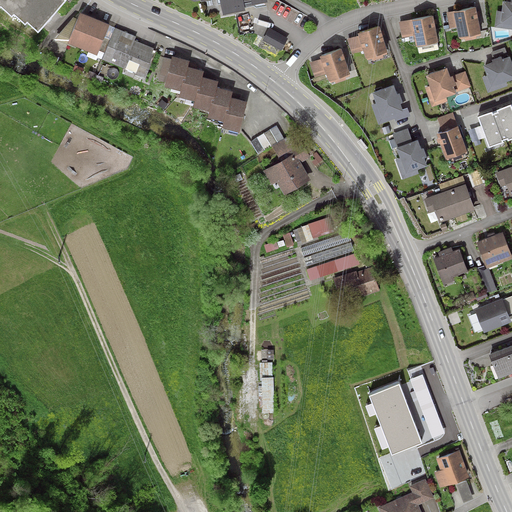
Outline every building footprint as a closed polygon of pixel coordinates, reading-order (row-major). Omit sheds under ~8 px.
[(0,0),(0,7),(11,17),(13,15),(24,24),(26,22),(37,32),(65,1),(63,0),(0,0)] [(191,0),(197,2),(208,0),(218,0),(221,16),(245,12),(244,8),(267,4),(265,0),(191,0)] [(511,3),(505,3),(502,23),(511,24),(511,3)] [(479,33),(474,10),(455,14),(460,37),(479,33)] [(106,26),(79,15),(68,43),(95,54),(106,26)] [(431,19),(412,22),(416,45),(435,42),(431,19)] [(267,29),(261,41),(280,51),(286,38),(267,29)] [(385,52),(378,29),(359,35),(366,58),(385,52)] [(133,37),(114,30),(103,59),(143,75),(152,50),(131,42),(133,37)] [(348,74),(340,52),(322,58),(330,80),(348,74)] [(153,80),(164,83),(170,59),(159,57),(153,80)] [(186,62),(172,59),(165,86),(181,90),(179,96),(195,100),(194,106),(210,110),(208,117),(224,121),(223,127),(238,131),(244,103),(228,100),(230,94),(214,90),(215,83),(199,79),(201,73),(185,69),(186,62)] [(511,78),(511,68),(509,59),(486,67),(492,85),(511,78)] [(446,71),(427,77),(435,100),(454,93),(446,71)] [(400,111),(392,88),(374,94),(382,118),(400,111)] [(511,107),(511,104),(477,117),(489,148),(511,139),(511,107)] [(251,142),(258,154),(283,138),(276,126),(251,142)] [(465,151),(457,129),(439,136),(447,158),(465,151)] [(284,193),(308,180),(297,160),(306,155),(297,138),(277,150),(284,163),(266,173),(271,182),(277,179),(284,193)] [(425,166),(417,143),(398,149),(406,172),(425,166)] [(511,194),(511,168),(502,172),(511,195),(511,194)] [(472,209),(464,187),(433,198),(440,220),(472,209)] [(332,231),(328,218),(309,224),(313,237),(332,231)] [(509,256),(500,232),(478,240),(487,264),(509,256)] [(456,248),(434,257),(443,281),(451,278),(449,273),(464,268),(456,248)] [(355,253),(305,270),(309,281),(359,265),(355,253)] [(485,265),(477,268),(486,292),(494,290),(485,265)] [(377,289),(370,269),(335,280),(337,288),(358,282),(361,294),(377,289)] [(508,318),(500,298),(476,308),(483,328),(508,318)] [(511,348),(490,356),(497,374),(511,368),(511,348)] [(272,362),(260,363),(260,378),(261,378),(262,413),(274,413),(273,378),(272,378),(272,362)] [(444,432),(422,375),(411,379),(433,436),(444,432)] [(399,386),(371,396),(392,453),(420,442),(399,386)] [(466,473),(457,449),(436,456),(445,480),(466,473)] [(465,478),(455,482),(462,500),(472,496),(465,478)] [(430,496),(423,480),(410,485),(413,491),(379,506),(381,511),(419,511),(415,502),(430,496)]
